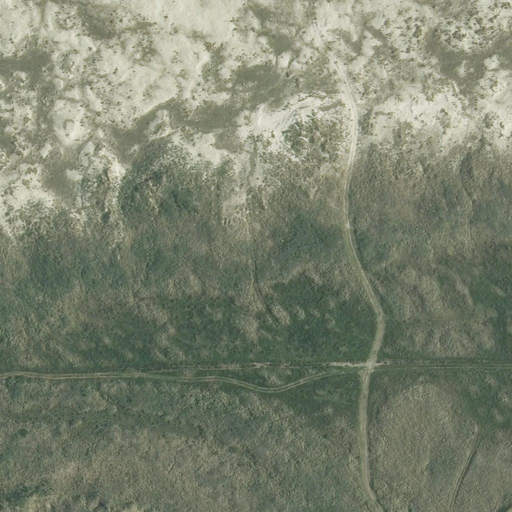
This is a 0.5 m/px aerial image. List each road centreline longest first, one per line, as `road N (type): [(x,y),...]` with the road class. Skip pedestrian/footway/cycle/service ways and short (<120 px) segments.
road 1 (track): [(382,511),(363,483),(361,422),(381,329),(378,300),(346,226),(357,103),(314,34),(308,0)]
road 2 (track): [(0,376),(511,364)]
